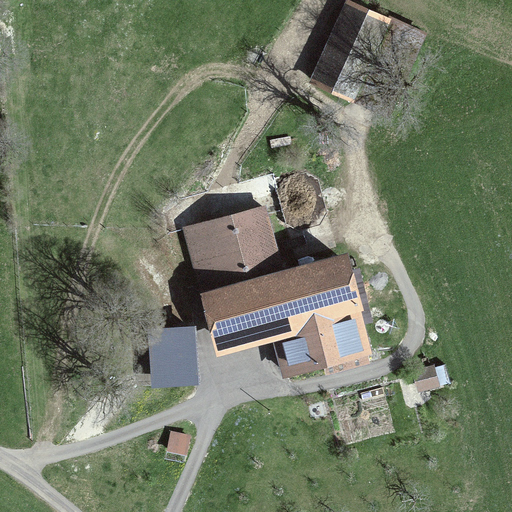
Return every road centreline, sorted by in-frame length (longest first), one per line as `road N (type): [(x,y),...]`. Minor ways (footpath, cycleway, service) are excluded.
road 1 (track): [(39,462),(91,222),(166,108),(212,71),(282,82),(223,177),(223,202)]
road 2 (track): [(324,0),(282,82),(332,106),(352,140),(371,245)]
